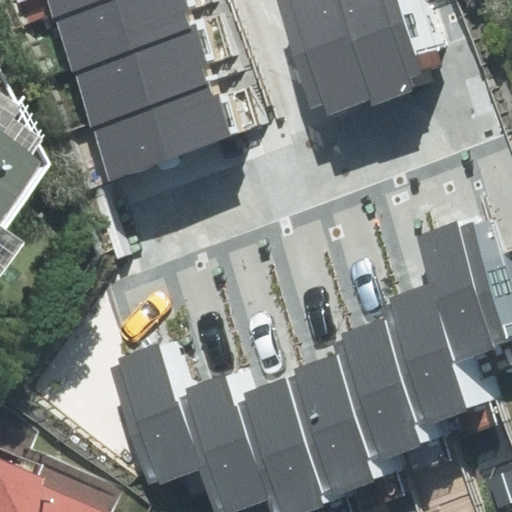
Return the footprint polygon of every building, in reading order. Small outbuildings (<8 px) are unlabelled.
[(50,0),(56,16),(100,0),(50,0)] [(100,0),(56,16),(75,71),(205,26),(196,0),(100,0)] [(362,0),(303,0),(342,105),(394,85),(362,0)] [(421,0),(362,0),(394,85),(447,66),(421,0)] [(75,71),(96,127),(224,81),(205,26),(75,71)] [(0,77),(0,279),(26,242),(0,224),(45,159),(8,75),(0,77)] [(96,127),(114,178),(243,132),(224,81),(96,127)] [(463,268),(489,341),(511,332),(511,252),(494,202),(445,220),(463,268)] [(420,293),(459,402),(505,386),(489,341),(463,268),(417,285),(420,293)] [(377,336),(411,436),(464,417),(459,402),(420,293),(369,311),(377,336)] [(188,467),(243,447),(215,372),(197,324),(141,345),(188,467)] [(377,336),(324,354),(326,360),(367,475),(418,457),(411,436),(377,336)] [(261,496),(311,477),(275,378),(266,353),(215,372),(243,447),(261,496)] [(367,475),(326,360),(275,378),(311,477),(318,499),(369,481),(367,475)] [(42,480),(0,462),(0,511),(96,511),(39,488),(42,480)]
